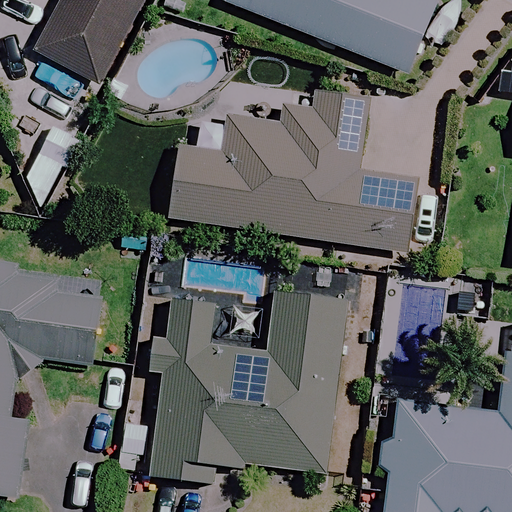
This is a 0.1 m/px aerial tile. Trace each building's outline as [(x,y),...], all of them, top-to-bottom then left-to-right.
[(139,0),(54,0),(26,53),(93,88),(139,0)] [(205,0),(402,79),(433,3),(424,0),(205,0)] [(362,100),(309,94),(307,113),(271,109),(269,125),(219,119),(215,155),(167,149),(158,223),(405,254),(414,182),(352,174),(362,100)] [(54,278),(0,269),(0,498),(8,500),(20,423),(6,420),(12,383),(43,363),(86,369),(96,301),(51,294),(54,278)] [(341,302),(262,296),(258,355),(204,351),(208,302),(143,297),(138,374),(151,375),(143,483),(195,487),(196,467),(328,476),(341,302)] [(511,511),(511,359),(499,358),(495,415),(383,408),(375,511),(511,511)]
